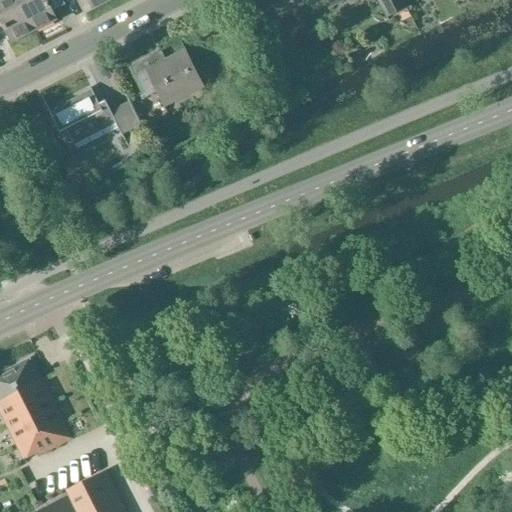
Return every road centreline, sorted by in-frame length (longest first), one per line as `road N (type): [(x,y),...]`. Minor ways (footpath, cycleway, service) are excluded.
road 1 (secondary): [(0,322),(511,110)]
road 2 (unclassified): [(0,95),(190,0)]
